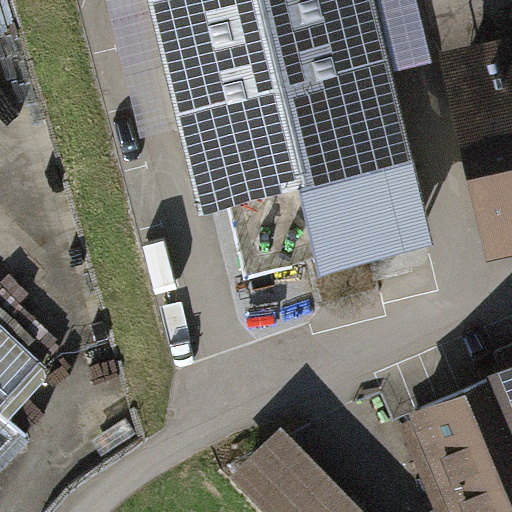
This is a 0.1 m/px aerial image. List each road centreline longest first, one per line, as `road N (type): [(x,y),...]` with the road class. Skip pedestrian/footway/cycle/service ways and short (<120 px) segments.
road 1 (unclassified): [(94,511),(221,422),(511,292)]
road 2 (unknown): [(279,396),(210,230),(134,0)]
